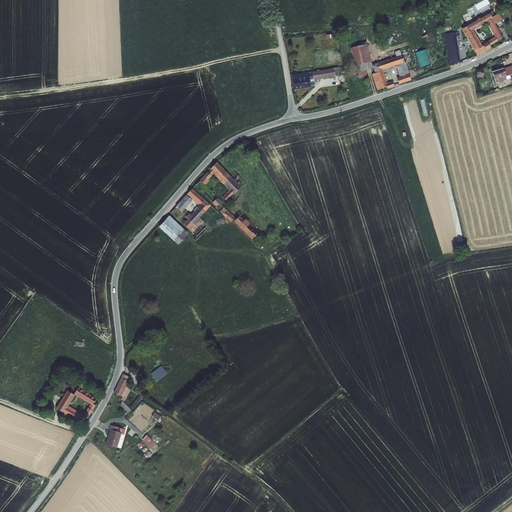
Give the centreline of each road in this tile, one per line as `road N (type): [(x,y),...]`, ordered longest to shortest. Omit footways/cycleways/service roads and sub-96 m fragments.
road 1 (residential): [(294,118),(219,149),(122,258),(113,286),(114,380),(30,511)]
road 2 (residential): [(511,45),(448,73),(294,118)]
